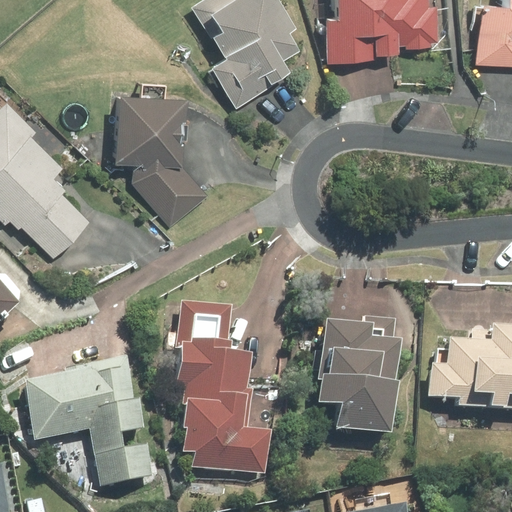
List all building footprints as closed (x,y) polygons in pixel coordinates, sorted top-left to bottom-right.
[(204,0),(192,8),(226,61),(213,69),(237,107),(290,73),(283,61),(299,51),(288,34),(296,29),(277,0),(204,0)] [(337,0),(338,20),(329,20),(331,61),(375,58),(375,56),(399,54),(398,46),(405,46),(407,50),(432,48),(430,43),(439,42),(437,7),(429,8),(428,0),(337,0)] [(511,0),(501,0),(501,6),(481,4),(477,65),(511,67),(511,0)] [(143,100),(123,98),(118,164),(133,165),(183,168),(185,144),(187,144),(189,122),(186,122),(187,102),(164,101),(164,88),(144,86),(143,100)] [(0,216),(5,222),(12,215),(54,257),(89,222),(62,195),(67,191),(55,179),(64,169),(33,138),(38,133),(6,102),(0,108),(0,216)] [(207,196),(183,168),(133,165),(132,184),(169,228),(207,196)] [(0,319),(20,301),(0,280),(0,319)] [(177,384),(185,385),(182,404),(186,405),(184,427),(187,428),(184,449),(196,451),(194,465),(266,474),(271,430),(248,427),(253,388),(247,387),(251,353),(225,350),(231,305),(181,298),(175,349),(181,350),(177,384)] [(363,321),(325,316),(317,380),(322,381),(319,400),(342,403),(339,425),(393,432),(399,381),(395,380),(400,339),(392,338),(394,320),(363,316),(363,321)] [(494,331),(474,330),(474,340),(452,338),(451,351),(438,350),(437,363),(434,363),(431,395),(460,397),(459,404),(511,408),(511,324),(494,323),(494,331)] [(66,371),(26,379),(37,437),(90,427),(102,485),(155,475),(149,443),(125,447),(122,433),(145,429),(139,396),(133,398),(125,356),(65,368),(66,371)] [(0,511),(9,511),(1,463),(0,463),(0,511)] [(405,511),(404,503),(349,511),(405,511)]
